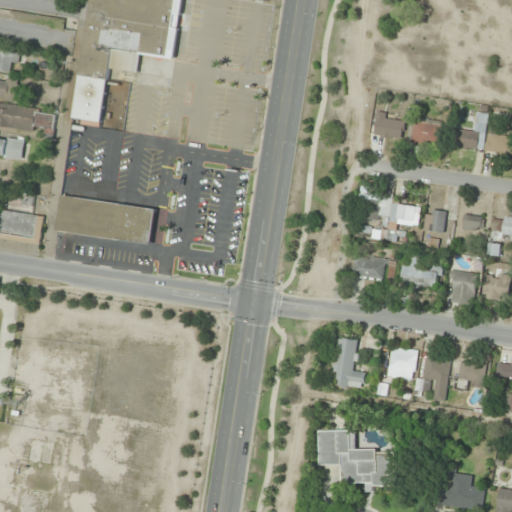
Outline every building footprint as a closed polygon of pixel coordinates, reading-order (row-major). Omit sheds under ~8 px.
[(90,0),(76,124),(102,127),(109,69),(138,73),(140,55),(176,59),(182,0),(90,0)] [(19,51),(0,51),(0,71),(11,71),(11,63),(20,63),(19,51)] [(0,99),(17,100),(18,79),(0,78),(0,99)] [(0,125),(54,134),(57,113),(0,104),(0,125)] [(404,138),(404,120),(371,119),(371,137),(404,138)] [(414,144),(441,144),(441,121),(414,121),(414,144)] [(484,148),(484,131),(459,131),(459,148),(484,148)] [(0,135),(0,156),(24,157),(25,137),(0,135)] [(489,152),(511,154),(511,136),(490,135),(489,152)] [(121,205),(123,189),(110,188),(108,202),(61,196),(57,233),(152,245),(157,210),(121,205)] [(378,221),(381,203),(369,201),(366,218),(378,221)] [(421,208),(393,205),(389,231),(382,230),(381,240),(397,242),(400,225),(418,227),(421,208)] [(423,229),(442,234),(448,213),(429,209),(423,229)] [(45,216),(1,211),(0,217),(0,238),(42,244),(45,216)] [(463,230),(482,232),(483,217),(464,215),(463,230)] [(511,240),(511,217),(500,216),(497,239),(511,240)] [(491,255),(500,254),(500,245),(491,246),(491,255)] [(438,272),(425,270),(427,258),(411,255),(406,282),(436,287),(438,272)] [(385,280),(387,259),(354,256),(353,277),(385,280)] [(453,297),(476,299),(477,271),(454,270),(453,297)] [(486,299),(510,299),(510,275),(486,275),(486,299)] [(340,339),(335,387),(365,390),(367,373),(355,372),(358,341),(340,339)] [(384,378),(411,383),(417,354),(390,348),(384,378)] [(452,360),(422,354),(415,396),(428,398),(432,378),(448,380),(452,360)] [(488,369),(464,359),(457,378),(480,387),(488,369)] [(320,466),(342,467),(342,484),(366,484),(366,488),(394,488),(395,451),(356,451),(356,431),(320,431),(320,466)] [(486,487),(455,485),(457,465),(445,464),(441,506),(484,510),(486,487)] [(511,511),(511,490),(500,489),(496,511),(511,511)]
